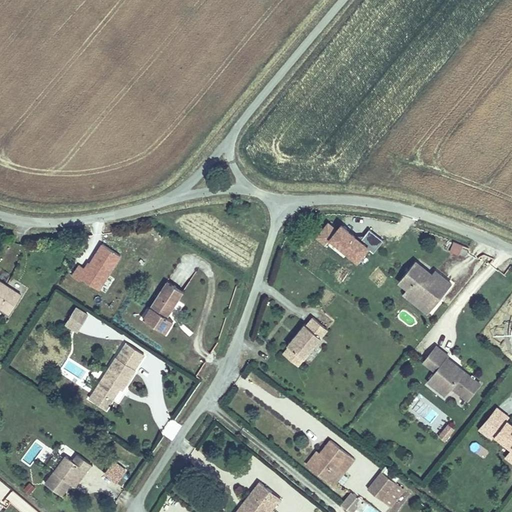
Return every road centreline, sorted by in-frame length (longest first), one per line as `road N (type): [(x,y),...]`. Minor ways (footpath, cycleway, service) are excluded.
road 1 (unclassified): [(130,511),(234,353),(280,207)]
road 2 (unclassified): [(511,249),(398,207),(319,199),(280,207)]
road 3 (unclassified): [(173,199),(53,224),(0,216)]
road 4 (unknown): [(204,401),(341,511)]
road 5 (unclassified): [(232,133),(344,0)]
